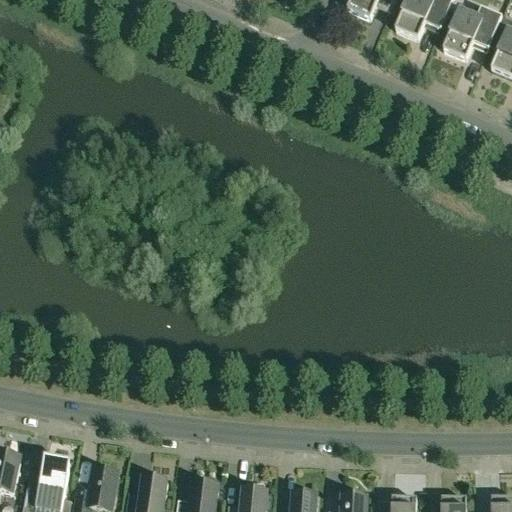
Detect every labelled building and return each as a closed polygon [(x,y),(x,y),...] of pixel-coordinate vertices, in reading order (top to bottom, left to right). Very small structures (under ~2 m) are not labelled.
[(352,0),(347,14),(371,23),(378,7),(393,13),(398,0),(352,0)] [(409,0),(395,34),(419,44),(426,27),(441,34),(455,1),(452,0),(409,0)] [(460,15),(443,54),(467,64),(474,47),(489,54),(502,21),(475,10),(471,19),(460,15)] [(511,37),(508,35),(491,74),(511,82),(511,37)] [(21,462),(0,457),(0,499),(1,496),(13,499),(21,462)] [(28,488),(23,511),(62,511),(69,478),(68,477),(69,473),(45,469),(44,473),(43,473),(40,490),(28,488)] [(77,504),(75,511),(113,511),(119,479),(110,477),(109,473),(99,472),(97,475),(94,475),(91,489),(80,487),(77,504)] [(128,505),(126,511),(164,511),(168,486),(162,485),(156,477),(149,483),(142,482),(139,507),(128,505)] [(215,511),(218,491),(193,488),(189,511),(215,511)] [(266,511),(268,496),(263,495),(264,489),(248,488),(247,494),(242,493),(241,511),(228,509),(228,511),(266,511)] [(317,511),(318,499),(292,497),(291,511),(317,511)] [(366,511),(367,501),(360,501),(360,498),(349,497),(349,501),(341,500),(340,511),(366,511)] [(391,511),(416,511),(417,503),(408,503),(409,499),(400,499),(400,502),(392,502),(391,511)] [(466,511),(467,503),(458,503),(458,499),(450,499),(450,503),(442,503),(441,511),(466,511)] [(491,511),(511,511),(511,502),(508,502),(508,499),(500,499),(500,502),(492,503),(491,511)]
